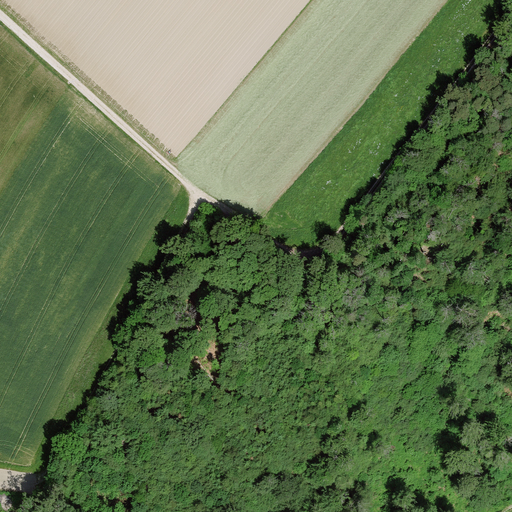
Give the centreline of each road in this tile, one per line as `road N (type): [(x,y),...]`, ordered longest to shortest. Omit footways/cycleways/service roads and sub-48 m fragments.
road 1 (track): [(0,486),(44,479),(124,346),(196,190),(277,245),(301,253),(322,247),(511,11)]
road 2 (track): [(0,13),(196,190)]
